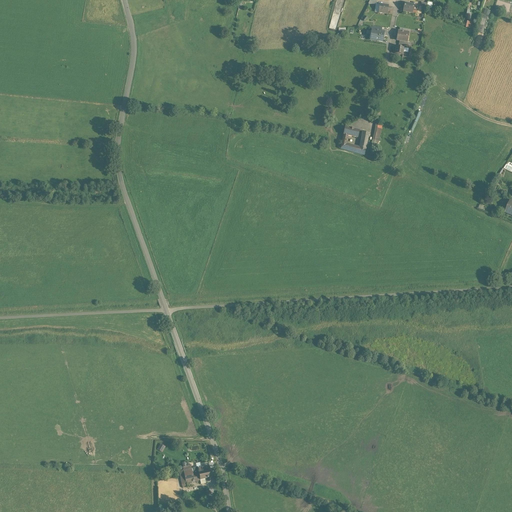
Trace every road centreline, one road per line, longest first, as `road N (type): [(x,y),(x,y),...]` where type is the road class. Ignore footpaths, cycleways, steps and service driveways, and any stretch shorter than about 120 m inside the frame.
road 1 (unclassified): [(124,0),(137,44),(120,164),(219,460)]
road 2 (track): [(511,287),(155,308)]
road 3 (track): [(155,308),(0,317)]
road 4 (track): [(354,511),(219,460)]
road 5 (track): [(401,68),(511,127)]
